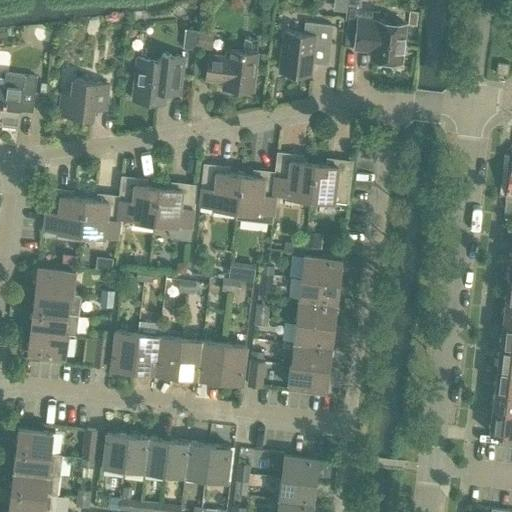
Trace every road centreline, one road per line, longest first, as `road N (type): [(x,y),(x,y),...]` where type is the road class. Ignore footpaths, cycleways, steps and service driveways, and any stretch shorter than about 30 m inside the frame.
road 1 (residential): [(0,379),(23,161),(393,99)]
road 2 (residential): [(426,511),(473,102)]
road 3 (residential): [(348,416),(0,383)]
road 4 (residential): [(348,416),(393,99)]
